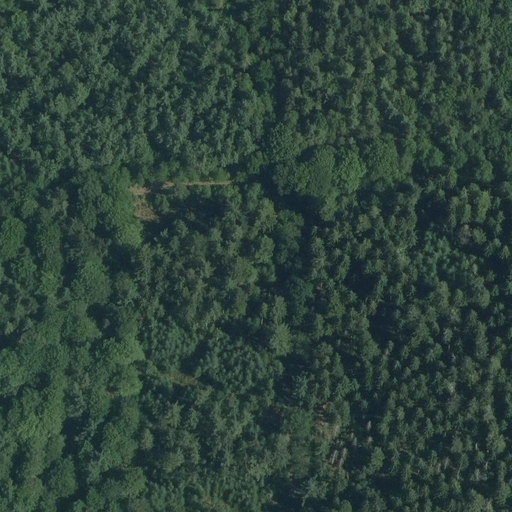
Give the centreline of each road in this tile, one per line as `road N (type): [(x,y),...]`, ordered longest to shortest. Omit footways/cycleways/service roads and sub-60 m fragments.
road 1 (track): [(276,184),(296,511)]
road 2 (track): [(0,197),(276,184)]
road 3 (track): [(276,184),(268,0)]
